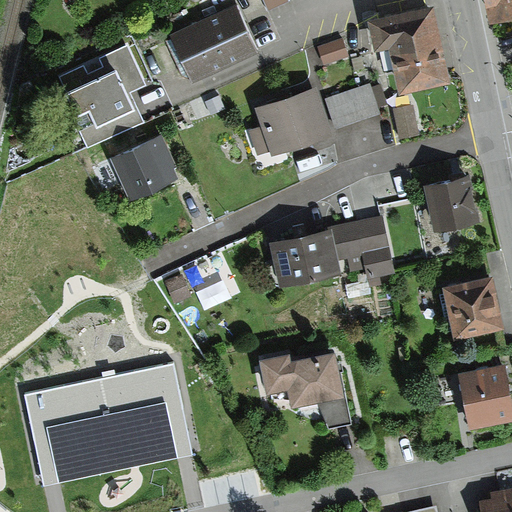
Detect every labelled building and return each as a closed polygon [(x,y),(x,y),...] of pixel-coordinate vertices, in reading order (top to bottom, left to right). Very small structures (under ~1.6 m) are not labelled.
[(511,0),(490,0),(494,13),(511,8),(511,0)] [(229,7),(170,37),(188,73),(247,44),(229,7)] [(399,87),(442,76),(425,9),(382,20),(399,87)] [(342,54),(338,42),(318,48),(322,59),(342,54)] [(99,119),(133,102),(116,67),(68,90),(77,108),(90,101),(99,119)] [(328,99),(337,123),(373,110),(365,87),(328,99)] [(314,88),(256,105),(262,127),(252,130),(258,151),(326,130),(314,88)] [(407,107),(393,109),(397,133),(411,131),(407,107)] [(155,138),(113,155),(127,191),(169,174),(155,138)] [(437,222),(471,214),(461,174),(427,182),(437,222)] [(388,260),(377,216),(340,225),(351,269),(388,260)] [(277,283),(333,273),(326,234),(270,243),(277,283)] [(454,332),(494,323),(483,276),(443,286),(454,332)] [(169,299),(185,292),(179,278),(163,285),(169,299)] [(343,418),(329,352),(287,361),(285,353),(261,358),(267,387),(286,383),(290,402),(317,396),(323,423),(343,418)] [(507,415),(496,365),(461,373),(472,422),(507,415)] [(482,511),(511,511),(511,494),(480,499),(482,511)]
